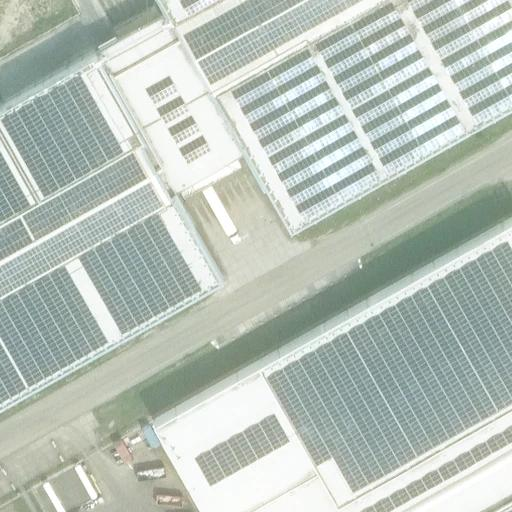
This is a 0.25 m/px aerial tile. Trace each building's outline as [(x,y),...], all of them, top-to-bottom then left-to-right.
[(74,0),(0,0),(0,85),(0,86),(67,55),(62,45),(90,32),(74,0)] [(511,0),(161,0),(166,9),(245,148),(289,227),(511,101),(511,0)] [(169,191),(173,188),(245,148),(166,9),(94,49),(144,137),(140,139),(145,149),(169,191)] [(169,191),(145,149),(140,139),(144,137),(94,49),(0,102),(0,402),(222,277),(173,188),(169,191)] [(511,511),(511,216),(152,420),(204,511),(511,511)]
